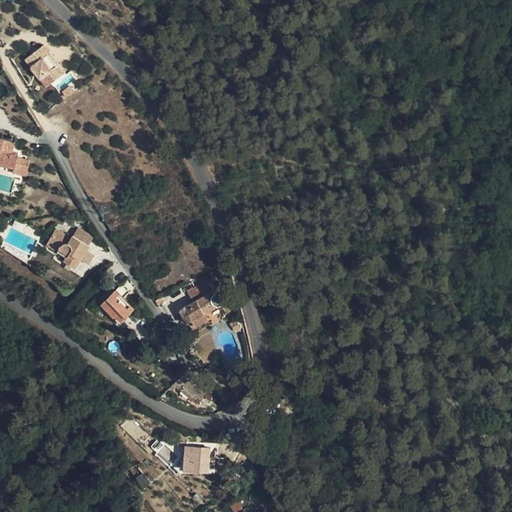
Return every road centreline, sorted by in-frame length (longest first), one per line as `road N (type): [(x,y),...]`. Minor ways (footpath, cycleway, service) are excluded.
road 1 (unclassified): [(247,420),(264,395),(238,256),(187,145),(49,0)]
road 2 (unclassified): [(0,296),(167,411),(208,424),(247,420)]
